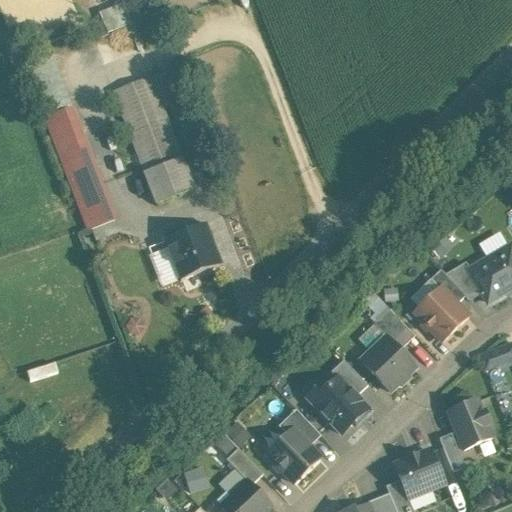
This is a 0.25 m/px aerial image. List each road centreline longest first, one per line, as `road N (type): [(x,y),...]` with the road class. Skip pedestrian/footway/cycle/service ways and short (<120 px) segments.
road 1 (unclassified): [(42,511),(511,64)]
road 2 (residential): [(511,326),(301,511)]
